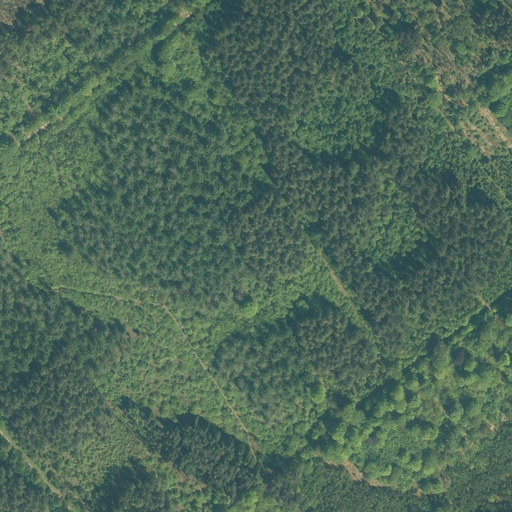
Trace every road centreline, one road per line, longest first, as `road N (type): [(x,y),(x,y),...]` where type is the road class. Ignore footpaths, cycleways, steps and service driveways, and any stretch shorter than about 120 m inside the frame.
road 1 (track): [(0,322),(64,286),(165,306),(243,425),(265,477)]
road 2 (track): [(487,305),(265,477)]
road 3 (track): [(0,159),(182,19)]
